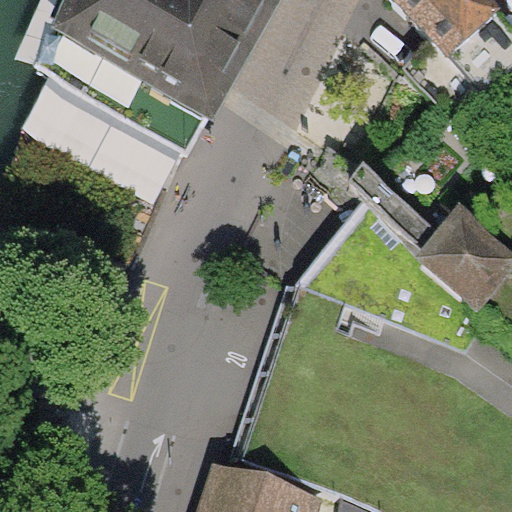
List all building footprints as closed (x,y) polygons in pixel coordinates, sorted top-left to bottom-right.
[(220,118),(281,0),(59,0),(49,22),(220,118)] [(393,0),(484,96),(511,70),(511,26),(493,0),(393,0)] [(347,182),(365,199),(295,285),(466,346),(483,316),(478,312),(415,257),(420,250),(438,231),(365,163),(347,182)] [(511,266),(511,248),(460,204),(438,231),(420,250),(415,257),(478,312),(511,266)] [(320,511),(323,505),(217,469),(202,511),(320,511)] [(365,511),(341,502),(339,511),(365,511)]
